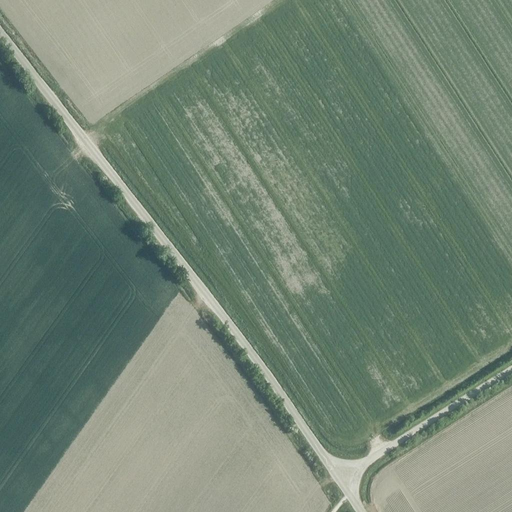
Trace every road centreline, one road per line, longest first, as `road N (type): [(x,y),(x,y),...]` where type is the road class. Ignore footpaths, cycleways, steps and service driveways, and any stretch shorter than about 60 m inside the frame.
road 1 (unclassified): [(324,455),(0,31)]
road 2 (unclassified): [(368,459),(511,371)]
